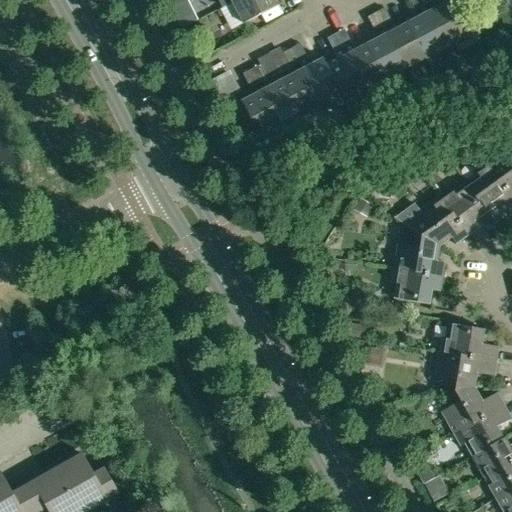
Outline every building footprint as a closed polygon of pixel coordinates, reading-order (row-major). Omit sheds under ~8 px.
[(275,0),(240,0),(233,4),(243,25),(279,6),(275,0)] [(409,0),(415,11),(424,7),(420,0),(409,0)] [(448,3),(428,14),(446,49),(453,45),(456,53),(482,39),(469,14),(457,20),(448,3)] [(385,9),(375,14),(383,28),(387,35),(405,70),(426,60),(407,24),(396,31),(392,24),(385,9)] [(374,32),(383,28),(375,14),(367,18),(374,32)] [(446,49),(428,14),(407,24),(426,60),(446,49)] [(335,35),(343,49),(351,45),(344,30),(335,35)] [(343,49),(335,35),(327,39),(335,53),(343,49)] [(405,70),(387,35),(366,46),(385,81),(405,70)] [(300,45),(292,49),(299,63),(307,59),(300,45)] [(366,46),(346,57),(364,92),(385,81),(366,46)] [(290,67),(299,63),(292,49),(283,54),(290,67)] [(327,67),(341,96),(344,102),(364,92),(346,57),(327,67)] [(323,60),(303,70),(322,106),(341,96),(327,67),(323,60)] [(489,70),(497,82),(505,76),(498,65),(489,70)] [(252,70),(259,84),(267,80),(260,66),(252,70)] [(259,84),(252,70),(243,75),(250,88),(259,84)] [(322,106),(303,70),(283,81),(301,116),(322,106)] [(283,81),(262,92),(281,127),(301,116),(283,81)] [(281,127),(262,92),(242,103),(260,138),(281,127)] [(465,125),(466,128),(472,144),(486,138),(481,122),(479,119),(465,125)] [(506,148),(486,163),(511,199),(511,149),(509,152),(506,148)] [(511,205),(511,199),(486,163),(474,171),(477,175),(465,184),(487,214),(498,206),(503,212),(511,205)] [(450,188),(439,196),(468,237),(480,228),(476,222),(487,214),(465,184),(453,192),(450,188)] [(456,245),(468,237),(439,196),(418,211),(431,229),(423,235),(422,237),(439,248),(451,239),(456,245)] [(397,244),(393,270),(442,278),(445,263),(437,261),(439,248),(422,237),(421,238),(419,248),(397,244)] [(331,270),(321,264),(315,274),(324,280),(331,270)] [(442,278),(393,270),(391,283),(395,284),(393,299),(429,305),(432,291),(440,292),(442,278)] [(365,338),(367,326),(346,323),(345,335),(365,338)] [(441,339),(438,352),(496,362),(499,347),(482,345),(484,330),(448,324),(445,339),(441,339)] [(456,382),(454,392),(475,388),(477,374),(494,377),(496,362),(438,352),(434,378),(456,382)] [(475,390),(475,388),(454,392),(454,393),(459,402),(440,413),(453,435),(504,406),(497,393),(482,401),(475,390)] [(504,406),(453,435),(459,447),(463,445),(471,458),(503,440),(496,427),(511,419),(504,406)] [(505,439),(503,440),(471,458),(483,479),(511,462),(511,449),(511,450),(505,439)] [(88,511),(118,495),(102,468),(92,474),(80,453),(31,481),(11,492),(0,472),(0,511),(88,511)] [(511,462),(483,479),(494,500),(511,489),(511,462)] [(433,502),(448,494),(443,484),(428,492),(433,502)] [(511,511),(511,489),(494,500),(501,511),(511,511)]
